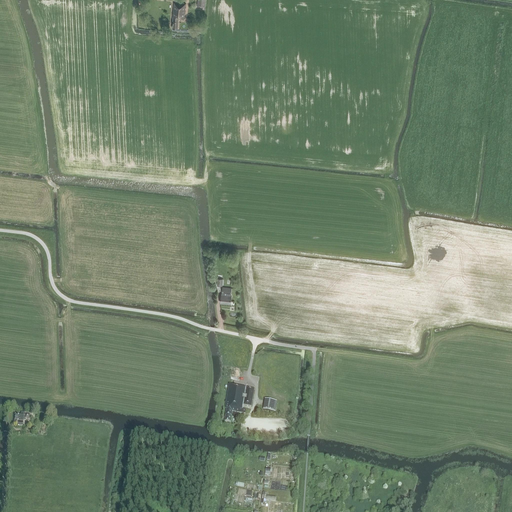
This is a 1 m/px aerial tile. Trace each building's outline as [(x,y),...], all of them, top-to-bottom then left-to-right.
[(184,19),(185,4),(174,3),(172,16),(173,16),(172,28),(178,29),(178,19),(184,19)] [(222,292),(222,294),(221,294),(220,303),(230,304),(231,295),(230,295),(231,289),(222,288),(222,292)] [(232,412),(240,413),(245,414),(246,409),(243,409),(243,405),(246,406),(251,406),(254,389),(228,385),(225,408),(226,409),(225,421),(230,422),(232,412)] [(275,412),(277,401),(265,399),(263,410),(275,412)] [(15,414),(14,423),(18,423),(18,425),(22,426),(22,424),(23,424),(23,420),(25,420),(26,420),(26,419),(29,420),(30,415),(25,414),(25,413),(21,413),(21,415),(15,414)] [(265,504),(266,500),(275,501),(276,497),(266,496),(267,493),(262,492),(261,503),(265,504)]
